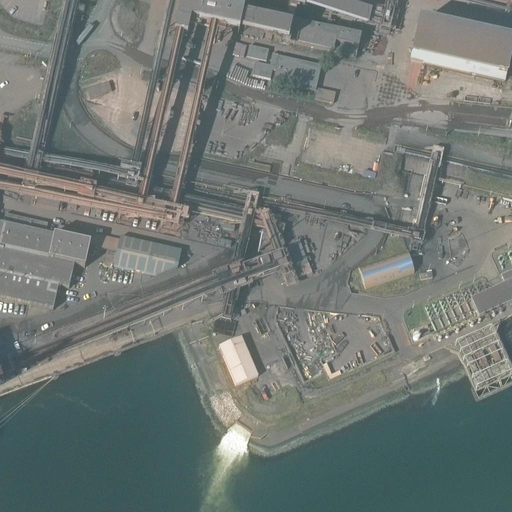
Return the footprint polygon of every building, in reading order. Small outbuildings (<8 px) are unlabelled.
[(370,9),(314,0),(305,0),(304,13),(368,23),(370,9)] [(276,19),(266,17),(261,37),(355,58),(360,36),(276,18),(276,19)] [(511,47),(511,45),(418,24),(409,61),(504,82),(511,47)] [(238,58),(240,48),(241,46),(235,45),(235,47),(233,56),(238,58)] [(268,52),(249,47),(246,59),(266,63),(268,52)] [(360,48),(357,60),(363,61),(366,50),(360,48)] [(277,56),(274,55),(271,55),(271,56),(269,67),(255,64),(252,77),(270,81),(272,72),(274,72),(275,68),(277,57),(277,56)] [(321,67),(278,57),(272,83),(315,93),(321,67)] [(111,98),(121,94),(115,74),(104,77),(111,98)] [(333,103),(335,93),(316,89),(314,99),(333,103)] [(62,192),(39,187),(38,195),(34,194),(33,198),(37,199),(35,206),(58,211),(58,210),(61,211),(62,208),(59,207),(62,192)] [(448,209),(438,213),(441,221),(451,217),(448,209)] [(0,299),(27,305),(52,311),(58,287),(68,290),(73,266),(84,269),(85,267),(89,248),(89,247),(105,251),(116,253),(116,254),(114,265),(113,268),(155,277),(177,269),(181,252),(120,238),(119,241),(92,235),(58,227),(55,237),(54,236),(47,235),(46,235),(45,234),(47,225),(15,217),(4,215),(4,217),(2,225),(0,224),(0,299)] [(294,244),(280,249),(289,272),(307,265),(306,263),(310,262),(309,258),(305,260),(299,242),(298,243),(296,240),(293,241),(294,244)] [(306,247),(308,255),(317,253),(314,244),(306,247)] [(407,253),(358,269),(365,290),(414,274),(407,253)] [(511,271),(500,277),(504,286),(470,301),(478,319),(511,303),(511,271)] [(240,339),(218,348),(235,387),(257,377),(240,339)]
